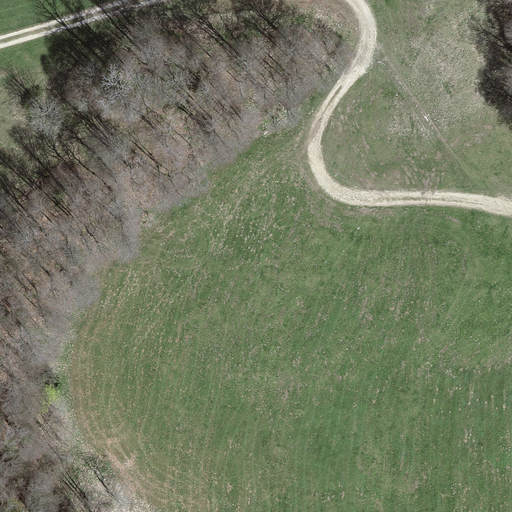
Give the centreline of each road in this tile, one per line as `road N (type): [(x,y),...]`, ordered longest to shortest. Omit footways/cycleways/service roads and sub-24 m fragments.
road 1 (track): [(357,0),(369,15),(366,47),(319,116),(312,146),(323,181),(357,203),(427,198),(511,210)]
road 2 (track): [(0,41),(137,0)]
